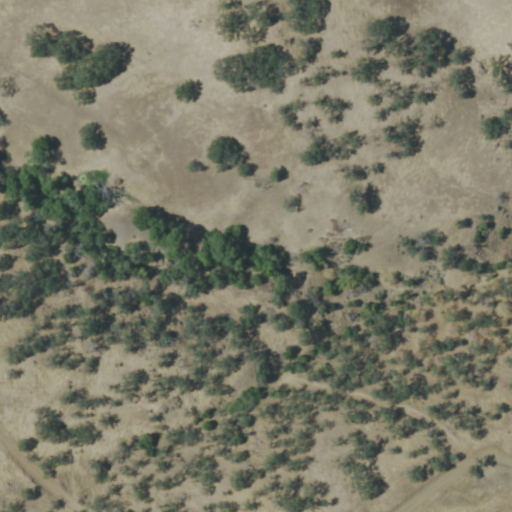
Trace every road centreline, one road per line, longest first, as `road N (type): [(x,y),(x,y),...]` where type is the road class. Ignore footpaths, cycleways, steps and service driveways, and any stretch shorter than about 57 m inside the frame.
road 1 (track): [(467,459),(425,419),(390,405),(273,386)]
road 2 (track): [(511,463),(467,459),(396,511)]
